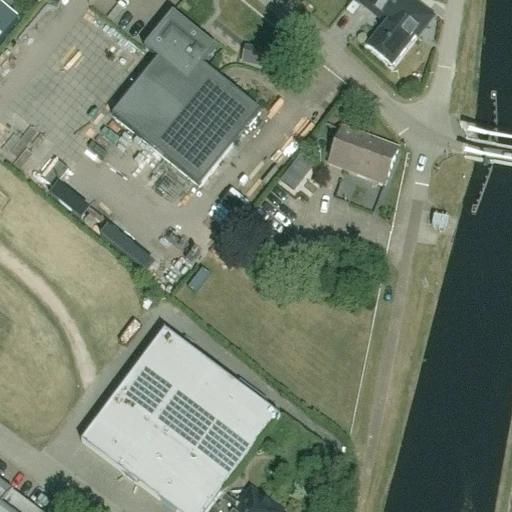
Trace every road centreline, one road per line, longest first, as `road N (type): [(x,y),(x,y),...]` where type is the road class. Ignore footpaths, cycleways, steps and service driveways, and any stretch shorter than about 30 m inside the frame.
road 1 (unclassified): [(428,136),(270,0)]
road 2 (unclassified): [(428,136),(452,0)]
road 3 (unknown): [(0,438),(98,511)]
